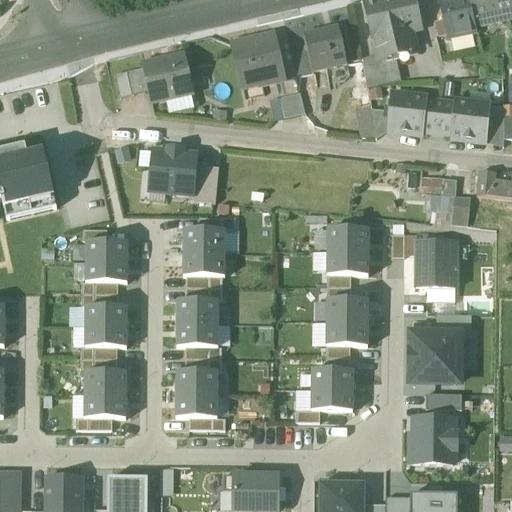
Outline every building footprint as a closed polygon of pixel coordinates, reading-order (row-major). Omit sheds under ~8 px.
[(377,57),(378,62),(381,62),(389,60),(395,58),(415,54),(411,34),(420,32),(412,0),(387,0),(364,5),(373,43),(377,57)] [(447,42),(476,36),(475,30),(473,22),(468,0),(441,0),(437,1),(447,42)] [(511,8),(510,0),(468,0),(473,22),(486,19),(485,18),(511,11),(511,8)] [(486,19),(488,27),(511,21),(511,11),(485,18),(486,19)] [(473,22),(475,30),(488,27),(486,19),(473,22)] [(304,39),(311,74),(346,67),(338,31),(304,39)] [(259,83),(261,89),(262,88),(283,84),(273,40),(258,43),(258,41),(245,44),(245,46),(232,49),(241,87),(259,83)] [(377,57),(362,63),(365,81),(384,77),(381,62),(378,62),(377,57)] [(149,95),(152,106),(166,103),(191,97),(192,97),(183,58),(143,67),(143,71),(149,95)] [(401,84),(395,58),(389,60),(395,85),(401,84)] [(365,81),(367,92),(393,86),(395,85),(389,60),(381,62),(384,77),(365,81)] [(362,141),(376,143),(372,120),(371,113),(369,105),(367,92),(365,81),(362,63),(352,65),(361,114),(358,115),(362,141)] [(143,71),(126,75),(132,99),(149,95),(143,71)] [(120,101),(132,99),(126,75),(115,78),(120,101)] [(298,88),(305,117),(315,114),(309,85),(298,88)] [(193,109),(191,97),(166,103),(168,115),(193,109)] [(268,105),(272,125),(284,122),(303,118),(299,98),(280,102),(268,105)] [(449,141),(486,145),(488,127),(489,121),(490,109),(453,105),(453,109),(427,106),(427,102),(390,98),(388,115),(388,122),(386,134),(423,138),(424,134),(450,137),(449,141)] [(511,111),(503,111),(503,119),(511,119),(511,111)] [(388,115),(371,113),(372,120),(388,122),(388,115)] [(503,128),(503,143),(511,143),(511,119),(503,119),(503,122),(503,128)] [(372,120),(376,143),(386,138),(386,134),(388,122),(372,120)] [(503,128),(488,127),(486,145),(486,147),(503,151),(503,143),(503,128)] [(24,150),(0,155),(0,163),(26,158),(24,150)] [(152,170),(154,154),(140,152),(138,169),(152,170)] [(166,190),(165,196),(166,196),(190,199),(191,199),(194,169),(195,158),(181,157),(181,154),(168,153),(168,155),(154,154),(152,170),(150,189),(166,190)] [(0,205),(2,205),(4,212),(54,201),(43,154),(26,158),(0,163),(0,205)] [(218,171),(194,169),(191,199),(190,199),(190,205),(215,207),(218,171)] [(476,201),(493,203),(495,186),(496,178),(479,177),(476,201)] [(425,204),(441,206),(442,199),(442,186),(421,185),(420,197),(425,197),(425,204)] [(455,186),(442,186),(442,199),(454,199),(455,186)] [(511,204),(511,188),(495,186),(493,203),(511,204)] [(166,207),(166,196),(165,196),(150,195),(149,205),(166,207)] [(452,229),(467,231),(469,205),(454,204),(453,218),(452,229)] [(430,225),(452,229),(453,218),(431,215),(430,225)] [(199,222),(199,234),(225,234),(234,234),(234,222),(199,222)] [(327,256),(327,232),(314,232),(314,256),(327,256)] [(327,256),(368,256),(368,233),(327,232),(327,256)] [(86,246),(107,246),(107,235),(84,234),(84,246),(86,246)] [(224,258),(225,234),(199,234),(183,234),(183,258),(224,258)] [(239,234),(234,234),(225,234),(224,258),(238,258),(239,234)] [(404,238),(392,237),(392,262),(404,262),(404,258),(404,238)] [(404,258),(414,258),(414,244),(416,244),(416,238),(404,238),(404,258)] [(416,244),(414,244),(414,258),(414,292),(426,292),(454,292),(454,293),(457,293),(457,244),(416,244)] [(86,246),(85,267),(127,267),(128,246),(107,246),(86,246)] [(327,256),(314,256),(312,256),(312,274),(326,274),(327,256)] [(326,279),(350,279),(368,280),(368,256),(327,256),(326,274),(326,279)] [(224,281),(224,258),(183,258),(183,281),(191,281),(224,281)] [(85,287),(85,267),(73,266),(73,287),(77,287),(85,287)] [(127,288),(127,267),(85,267),(85,287),(113,287),(127,288)] [(318,291),(350,292),(350,279),(326,279),(318,279),(318,291)] [(226,281),(224,281),(191,281),(190,293),(226,293),(226,281)] [(77,299),(113,300),(113,287),(85,287),(77,287),(77,299)] [(326,304),(350,304),(350,292),(318,291),(318,303),(326,304)] [(426,292),(426,306),(454,306),(454,293),(454,292),(426,292)] [(226,305),(226,293),(190,293),(190,305),(218,305),(226,305)] [(85,311),(112,311),(113,300),(77,299),(77,311),(85,311)] [(350,304),(326,304),(326,327),(367,327),(367,304),(350,304)] [(218,329),(218,305),(190,305),(177,305),(176,329),(218,329)] [(85,311),(77,311),(69,311),(69,331),(72,331),(85,331),(85,311)] [(85,311),(85,331),(126,332),(126,312),(112,311),(85,311)] [(435,318),(435,338),(459,338),(459,340),(471,340),(471,318),(435,318)] [(325,350),(326,327),(312,327),(312,350),(317,350),(325,350)] [(325,350),(349,351),(367,351),(367,327),(326,327),(325,350)] [(218,349),(218,329),(176,329),(176,352),(190,352),(218,352),(218,349)] [(230,329),(218,329),(218,349),(229,349),(230,329)] [(85,331),(72,331),(72,352),(76,352),(84,352),(85,331)] [(126,352),(126,332),(85,331),(84,352),(112,352),(126,352)] [(435,338),(410,338),(410,386),(459,386),(459,340),(459,338),(435,338)] [(317,362),(349,363),(349,351),(325,350),(317,350),(317,362)] [(76,364),(112,364),(112,352),(84,352),(76,352),(76,364)] [(226,352),(218,352),(190,352),(190,364),(226,364),(226,352)] [(317,374),(349,375),(349,363),(317,362),(317,374)] [(112,364),(76,364),(76,376),(84,376),(112,376),(112,364)] [(225,376),(226,364),(190,364),(190,376),(217,376),(225,376)] [(311,395),(352,395),(353,375),(349,375),(317,374),(311,374),(311,395)] [(84,376),(84,400),(126,400),(126,377),(112,376),(84,376)] [(217,400),(217,376),(190,376),(176,376),(176,399),(217,400)] [(311,415),(311,395),(296,395),(297,415),(311,415)] [(311,415),(319,415),(352,416),(352,395),(311,395),(311,415)] [(425,398),(425,414),(461,414),(461,398),(425,398)] [(84,423),(84,400),(72,399),(72,423),(75,423),(84,423)] [(217,423),(217,400),(176,399),(175,423),(189,423),(217,423)] [(125,423),(126,400),(84,400),(84,423),(111,423),(125,423)] [(229,400),(217,400),(217,423),(225,423),(229,423),(229,400)] [(319,415),(311,415),(297,415),(297,427),(319,427),(319,415)] [(452,422),(414,422),(414,452),(410,452),(410,468),(452,469),(452,454),(456,454),(456,437),(452,437),(452,422)] [(111,435),(111,423),(84,423),(75,423),(75,435),(111,435)] [(225,423),(217,423),(189,423),(189,435),(225,435),(225,423)] [(511,441),(499,442),(499,456),(511,456),(511,441)] [(173,474),(159,474),(159,501),(173,501),(173,474)] [(0,477),(0,511),(18,511),(19,477),(0,477)] [(277,511),(277,480),(223,480),(223,496),(233,496),(232,511),(277,511)] [(79,511),(80,482),(47,482),(47,511),(79,511)] [(147,511),(148,482),(107,482),(107,511),(147,511)] [(336,490),(321,490),(321,511),(361,511),(361,509),(361,490),(346,490),(336,490)] [(232,511),(233,496),(223,496),(220,496),(219,511),(232,511)] [(457,511),(457,498),(409,498),(409,502),(409,511),(457,511)] [(385,501),(385,509),(385,511),(409,511),(409,502),(385,501)]
